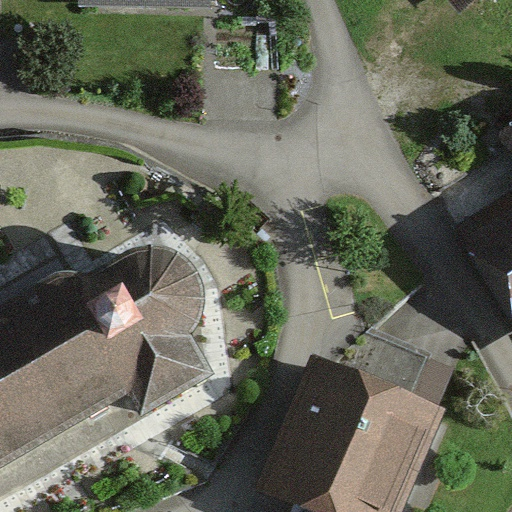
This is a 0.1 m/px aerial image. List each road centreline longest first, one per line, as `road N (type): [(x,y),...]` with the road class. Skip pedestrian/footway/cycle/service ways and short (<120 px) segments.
road 1 (residential): [(364,146),(277,158),(219,152),(112,121),(0,113)]
road 2 (residential): [(364,146),(511,375)]
road 3 (residential): [(311,0),(364,146)]
